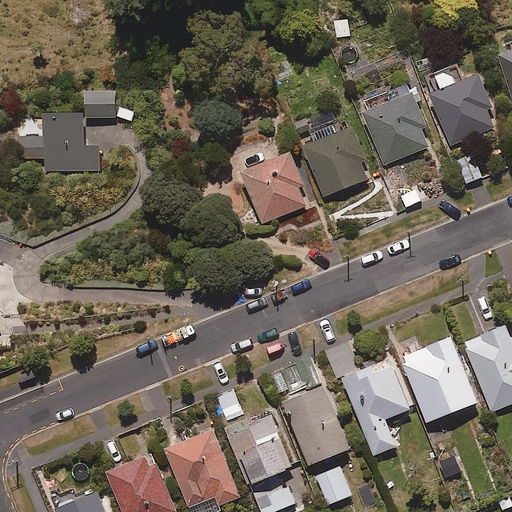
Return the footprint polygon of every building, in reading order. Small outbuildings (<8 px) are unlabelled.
[(351,19),(333,21),(335,39),(353,37),(351,19)] [(511,53),(502,57),(511,89),(511,53)] [(466,83),(465,73),(435,76),(435,103),(452,146),(503,126),(484,76),(466,83)] [(438,145),(414,83),(391,92),(395,103),(366,114),(386,165),(438,145)] [(119,94),(88,93),(88,117),(119,118),(119,94)] [(346,132),(338,110),(312,120),(320,143),(307,148),(326,197),(370,180),(364,163),(369,161),(357,128),(346,132)] [(86,115),(47,116),(48,136),(17,137),(18,159),(46,158),(46,171),(101,170),(100,147),(87,148),(86,115)] [(307,186),(295,153),(244,172),(264,224),(309,207),(302,188),(307,186)] [(486,178),(478,155),(460,161),(468,184),(486,178)] [(423,201),(418,190),(397,201),(402,212),(423,201)] [(511,330),(511,327),(467,343),(493,412),(511,405),(511,330)] [(481,405),(456,339),(405,358),(429,424),(481,405)] [(360,369),(350,344),(327,353),(337,378),(360,369)] [(414,411),(394,360),(346,379),(376,456),(399,447),(388,420),(414,411)] [(353,451),(329,387),(287,403),(311,467),(353,451)] [(243,415),(235,389),(219,395),(227,420),(243,415)] [(286,445),(272,411),(228,430),(263,511),(277,511),(297,504),(285,475),(293,472),(282,447),(286,445)] [(243,498),(217,431),(168,451),(192,511),(219,511),(222,511),(220,507),(243,498)] [(179,511),(157,455),(110,474),(124,511),(179,511)] [(354,496),(342,467),(318,477),(330,506),(354,496)] [(109,511),(102,494),(81,502),(77,492),(63,497),(67,507),(57,511),(109,511)]
